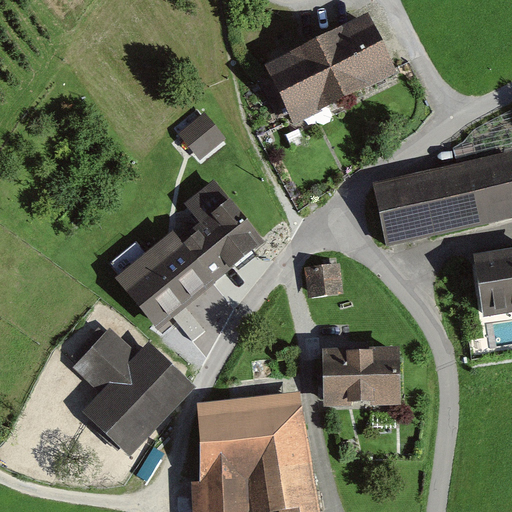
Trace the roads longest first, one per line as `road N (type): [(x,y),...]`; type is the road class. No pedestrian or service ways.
road 1 (unclassified): [(435,511),(448,368),(435,329),(336,218),(344,198),(511,92)]
road 2 (track): [(0,475),(54,496),(118,503),(143,501),(161,488),(203,363),(309,235),(336,218)]
road 3 (track): [(289,258),(311,402),(340,511)]
road 4 (track): [(389,0),(454,123)]
